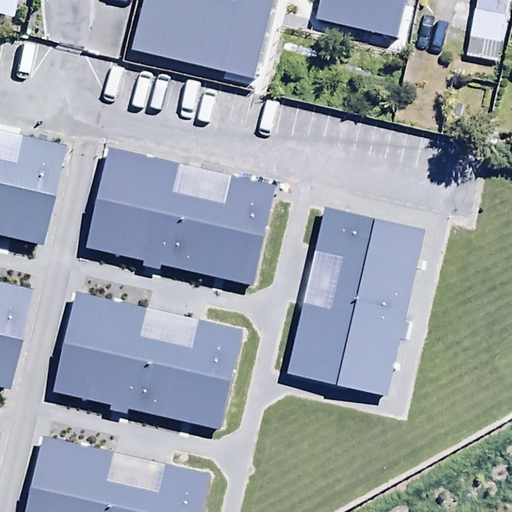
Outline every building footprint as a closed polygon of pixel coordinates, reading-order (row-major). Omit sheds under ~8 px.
[(0,0),(0,13),(13,16),(16,0),(0,0)] [(509,0),(474,0),(462,55),(496,63),(509,0)] [(66,147),(0,132),(0,237),(43,248),(66,147)] [(278,186),(109,147),(86,246),(255,285),(278,186)] [(430,229),(330,206),(290,370),(390,394),(430,229)] [(34,289),(0,281),(0,388),(9,391),(34,289)] [(246,330),(78,290),(55,390),(222,429),(246,330)] [(202,511),(211,472),(44,435),(26,511),(202,511)] [(254,511),(255,499),(206,496),(204,511),(254,511)]
